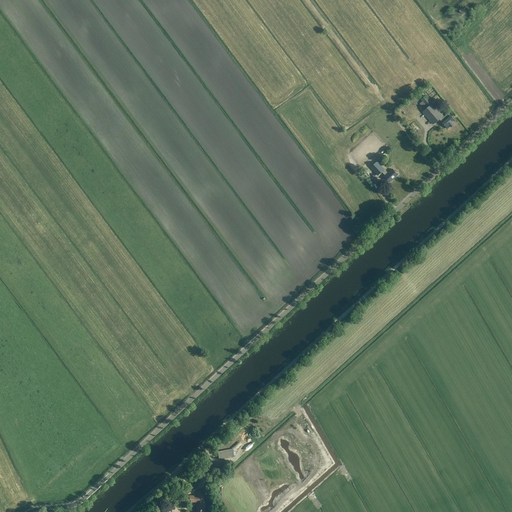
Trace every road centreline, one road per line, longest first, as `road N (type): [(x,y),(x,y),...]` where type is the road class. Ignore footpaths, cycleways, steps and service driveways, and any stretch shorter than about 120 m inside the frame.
road 1 (unclassified): [(28,511),(86,497),(511,99)]
road 2 (track): [(127,511),(511,158)]
road 3 (track): [(307,0),(436,171)]
